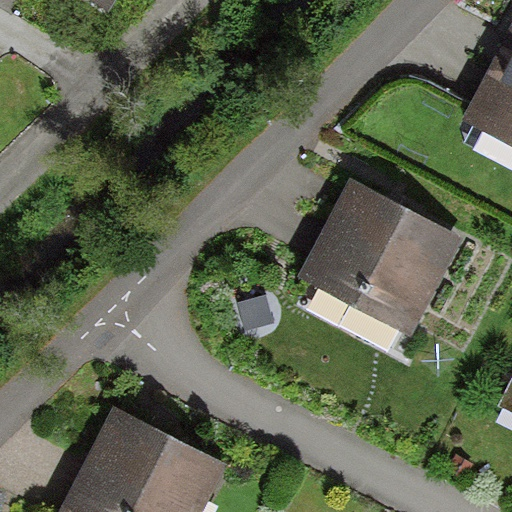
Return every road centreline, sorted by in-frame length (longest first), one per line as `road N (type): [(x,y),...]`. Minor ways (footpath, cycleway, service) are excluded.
road 1 (residential): [(422,0),(97,319)]
road 2 (residential): [(454,511),(97,319)]
road 3 (track): [(196,0),(0,192)]
road 4 (residential): [(97,319),(0,405)]
